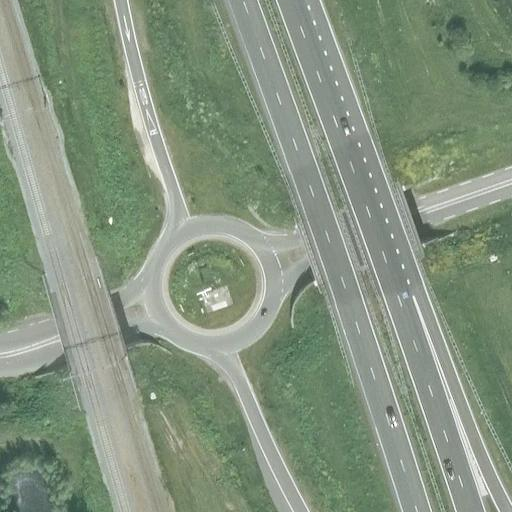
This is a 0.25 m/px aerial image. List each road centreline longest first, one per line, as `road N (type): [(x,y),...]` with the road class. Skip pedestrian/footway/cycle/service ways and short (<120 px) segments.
road 1 (trunk): [(241,0),(414,511)]
road 2 (trunk): [(399,304),(289,0)]
road 3 (trunk): [(120,0),(175,205),(175,236)]
road 4 (trunk): [(506,511),(399,304)]
road 5 (trunk): [(469,511),(399,304)]
road 6 (motorway): [(210,348),(224,356),(299,511)]
road 7 (secondary): [(511,181),(379,228)]
road 8 (secondary): [(149,284),(72,318),(31,348)]
road 9 (secondary): [(31,348),(82,348),(160,322)]
road 10 (secondary): [(379,228),(346,226),(272,250),(255,244)]
road 11 (secondary): [(273,290),(354,254),(379,228)]
